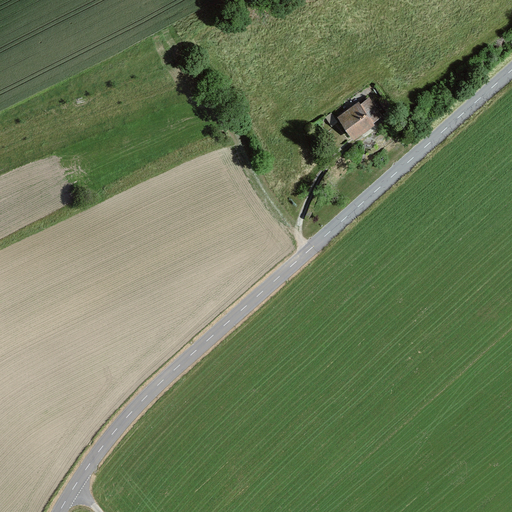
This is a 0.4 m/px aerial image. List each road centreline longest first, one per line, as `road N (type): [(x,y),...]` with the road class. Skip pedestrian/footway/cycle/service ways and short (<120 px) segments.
road 1 (tertiary): [(55,511),(137,401),(511,65)]
road 2 (track): [(304,252),(300,220),(318,174),(368,131)]
